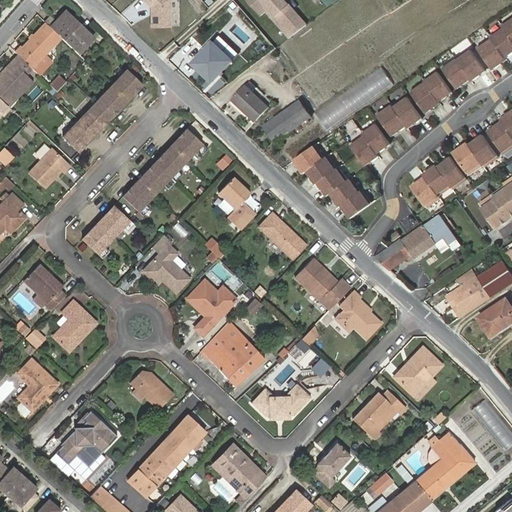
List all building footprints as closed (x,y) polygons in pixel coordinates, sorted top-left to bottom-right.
[(141,0),(151,8),(151,11),(153,11),(153,15),(151,15),(151,27),(170,27),(169,0),(141,0)] [(298,17),(283,0),(249,0),(247,1),(258,13),(266,6),(286,28),(298,17)] [(258,13),(261,16),(266,12),(290,38),(293,36),(290,33),(303,22),(298,17),(286,28),(266,6),(258,13)] [(51,18),(45,24),(58,37),(73,51),(89,34),(60,8),(51,18)] [(40,19),(42,21),(45,24),(51,18),(46,13),(40,19)] [(506,58),(511,54),(511,18),(502,25),(504,28),(491,37),(492,39),(478,49),(493,71),(508,61),(506,58)] [(26,63),(31,68),(42,55),(58,37),(45,24),(42,21),(15,53),(16,54),(26,63)] [(293,36),(306,26),(303,22),(290,33),(293,36)] [(231,60),(213,43),(193,63),(211,81),(231,60)] [(471,81),(486,71),(470,49),(456,59),(455,58),(442,68),(457,89),(470,80),(471,81)] [(0,98),(6,104),(28,78),(19,71),(26,63),(16,54),(0,72),(0,98)] [(38,75),(49,62),(42,55),(31,68),(38,75)] [(382,66),(316,112),(328,130),(366,103),(367,104),(395,85),(382,66)] [(123,69),(107,86),(118,97),(124,91),(129,96),(140,84),(123,69)] [(439,102),(452,92),(437,71),(424,80),(425,81),(410,91),(426,113),(440,103),(439,102)] [(56,92),(65,82),(59,76),(50,86),(56,92)] [(91,102),(108,118),(117,108),(112,103),(118,97),(107,86),(91,102)] [(268,107),(246,86),(233,99),(256,120),(268,107)] [(124,91),(118,97),(123,102),(129,96),(124,91)] [(112,103),(117,108),(123,102),(118,97),(112,103)] [(408,129),(423,119),(407,97),(393,107),(391,104),(377,115),(392,136),(407,127),(408,129)] [(96,131),(108,118),(91,102),(73,121),(86,133),(92,126),(96,131)] [(310,116),(300,102),(263,126),(273,142),(310,116)] [(511,112),(500,120),(502,123),(487,133),(503,155),(511,148),(511,112)] [(86,133),(73,121),(58,136),(75,153),(85,142),(81,138),(86,133)] [(193,122),(187,128),(192,134),(199,127),(193,122)] [(377,154),(391,145),(376,123),(362,133),(364,135),(351,145),(366,166),(379,157),(377,154)] [(90,137),(96,131),(92,126),(86,133),(90,137)] [(172,153),(182,162),(191,153),(199,145),(183,130),(171,142),(177,147),(172,153)] [(81,138),(85,142),(90,137),(86,133),(81,138)] [(484,168),(498,158),(483,136),(468,146),(467,144),(452,154),(468,176),(482,166),(484,168)] [(166,147),(172,153),(177,147),(171,142),(166,147)] [(349,181),(339,168),(338,169),(328,155),(325,158),(315,144),(294,160),(303,173),(307,170),(316,184),(318,183),(327,196),(331,193),(340,207),(342,206),(351,219),(373,204),(363,191),(362,192),(352,178),(349,181)] [(199,145),(191,153),(196,158),(204,150),(199,145)] [(166,147),(160,153),(166,158),(172,153),(166,147)] [(4,148),(0,152),(0,157),(7,164),(14,157),(4,148)] [(42,188),(58,170),(62,173),(71,165),(53,148),(28,173),(42,188)] [(160,153),(152,162),(167,177),(182,162),(172,153),(166,158),(160,153)] [(227,154),(217,164),(223,171),(234,161),(227,154)] [(452,190),(467,180),(451,158),(437,168),(435,166),(422,175),(424,178),(411,187),(426,209),(439,199),(437,197),(450,188),(452,190)] [(167,177),(152,162),(139,175),(144,180),(139,186),(150,196),(167,177)] [(144,180),(139,175),(134,181),(139,186),(144,180)] [(5,177),(0,182),(0,190),(0,191),(5,187),(8,190),(14,184),(11,182),(5,177)] [(240,202),(248,194),(230,178),(215,194),(230,208),(224,216),(238,229),(253,214),(240,202)] [(505,187),(479,205),(496,229),(511,217),(511,179),(503,185),(505,187)] [(134,181),(129,186),(134,192),(139,186),(134,181)] [(142,204),(150,196),(139,186),(134,192),(129,186),(118,197),(133,213),(142,204)] [(0,224),(3,222),(10,229),(22,216),(16,209),(20,205),(21,204),(9,192),(0,200),(0,224)] [(127,219),(112,204),(101,216),(106,220),(101,226),(111,236),(120,226),(124,231),(132,223),(127,219)] [(147,209),(142,204),(133,213),(138,218),(147,209)] [(106,220),(101,216),(96,221),(101,226),(106,220)] [(258,229),(263,233),(275,221),(271,216),(258,229)] [(401,241),(399,239),(375,256),(391,270),(412,256),(415,259),(438,244),(444,254),(452,248),(455,252),(462,248),(441,216),(401,241)] [(96,221),(90,226),(95,232),(101,226),(96,221)] [(275,221),(263,233),(288,258),(301,244),(275,221)] [(0,226),(6,232),(10,229),(3,222),(0,224),(0,226)] [(178,225),(175,231),(186,237),(190,231),(178,225)] [(80,237),(95,252),(102,245),(111,236),(101,226),(95,232),(90,226),(80,237)] [(393,240),(401,235),(398,230),(390,236),(393,240)] [(158,252),(166,244),(160,238),(150,249),(155,254),(158,252)] [(213,243),(207,250),(212,254),(217,259),(218,260),(224,253),(213,243)] [(158,252),(168,261),(173,255),(175,253),(166,244),(158,252)] [(102,245),(95,252),(100,257),(107,250),(102,245)] [(153,275),(159,281),(174,295),(188,280),(168,261),(158,252),(139,271),(148,280),(153,275)] [(211,265),(217,259),(212,254),(206,261),(211,265)] [(183,264),(173,255),(168,261),(178,270),(183,264)] [(334,304),(349,288),(340,279),(336,284),(328,276),(325,279),(315,270),(318,266),(311,258),(292,278),(321,305),(328,298),(334,304)] [(46,314),(63,295),(55,289),(59,285),(37,264),(21,282),(42,302),(38,306),(46,314)] [(511,277),(504,264),(479,281),(490,298),(490,299),(511,285),(511,277)] [(328,276),(318,266),(315,270),(325,279),(328,276)] [(473,272),(458,281),(464,290),(479,281),(473,272)] [(154,286),(159,281),(153,275),(148,280),(154,286)] [(467,315),(490,299),(490,298),(479,281),(464,290),(455,296),(460,304),(467,315)] [(229,307),(215,294),(203,282),(185,300),(203,318),(192,330),(200,338),(229,307)] [(221,288),(215,294),(229,307),(234,302),(221,288)] [(348,325),(353,330),(364,341),(379,326),(367,314),(357,304),(360,300),(352,292),(338,308),(344,314),(339,318),(334,323),(342,331),(348,325)] [(254,316),(264,305),(256,298),(246,309),(254,316)] [(357,304),(367,314),(371,310),(360,300),(357,304)] [(76,337),(80,341),(96,322),(74,301),(62,313),(72,322),(56,340),(66,349),(76,337)] [(511,307),(508,301),(481,319),(491,336),(511,323),(511,307)] [(462,319),(467,315),(460,304),(455,307),(462,319)] [(334,313),(339,318),(344,314),(338,308),(334,313)] [(230,320),(198,351),(205,358),(207,356),(233,384),(263,355),(230,320)] [(347,336),(353,330),(348,325),(342,331),(347,336)] [(316,334),(313,326),(300,339),(302,341),(308,347),(316,334)] [(30,330),(22,339),(32,348),(40,339),(30,330)] [(70,353),(80,341),(76,337),(66,349),(70,353)] [(412,393),(441,362),(423,344),(394,375),(412,393)] [(53,384),(28,359),(12,375),(21,386),(12,396),(27,411),(53,384)] [(316,371),(327,378),(334,366),(323,360),(316,371)] [(134,391),(144,400),(157,412),(172,396),(150,375),(139,372),(127,385),(134,391)] [(269,416),(270,421),(275,421),(275,416),(282,415),(282,420),(288,419),(288,415),(295,414),(310,399),(296,385),(282,399),(269,399),(262,392),(251,405),(263,417),(269,416)] [(383,435),(380,432),(376,428),(394,410),(398,414),(399,415),(406,408),(387,390),(382,396),(378,393),(354,420),(376,442),(383,435)] [(140,404),(144,400),(134,391),(131,394),(140,404)] [(91,425),(98,418),(88,408),(81,415),(84,419),(91,425)] [(376,428),(380,432),(398,414),(394,410),(376,428)] [(442,411),(434,419),(440,424),(447,417),(442,411)] [(187,417),(128,481),(147,498),(180,460),(185,464),(195,453),(194,452),(191,449),(198,441),(205,433),(187,417)] [(78,443),(85,444),(91,444),(99,452),(116,434),(98,418),(91,425),(84,419),(78,425),(77,424),(74,424),(73,425),(72,426),(71,428),(72,429),(73,431),(61,442),(62,444),(55,453),(63,460),(78,443)] [(441,460),(379,511),(419,511),(474,465),(449,435),(432,449),(441,460)] [(198,441),(191,449),(194,452),(201,444),(198,441)] [(336,442),(315,465),(317,468),(312,473),(327,487),(334,481),(338,484),(357,463),(336,442)] [(67,463),(85,444),(78,443),(63,460),(67,463)] [(111,476),(134,453),(125,443),(101,467),(111,476)] [(244,499),(265,477),(257,470),(255,473),(241,460),(243,458),(231,445),(214,462),(241,488),(237,492),(244,499)] [(8,470),(0,463),(0,457),(1,457),(0,456),(0,488),(25,510),(38,496),(32,491),(35,487),(12,467),(8,470)] [(237,492),(241,488),(214,462),(210,467),(237,492)] [(373,497),(391,482),(385,475),(367,491),(373,497)] [(136,511),(102,482),(92,493),(113,511),(136,511)] [(390,497),(401,491),(396,484),(386,490),(390,497)] [(283,511),(284,511),(300,511),(308,504),(294,490),(283,501),(287,506),(283,511)] [(195,511),(197,511),(192,505),(194,504),(181,492),(165,509),(168,511),(195,511)] [(331,503),(322,495),(316,500),(326,509),(331,503)] [(383,496),(370,506),(374,511),(376,511),(389,503),(383,496)] [(497,511),(511,511),(511,497),(496,510),(497,511)] [(57,511),(60,509),(47,498),(34,511),(57,511)] [(279,506),(283,511),(287,506),(283,501),(279,506)]
